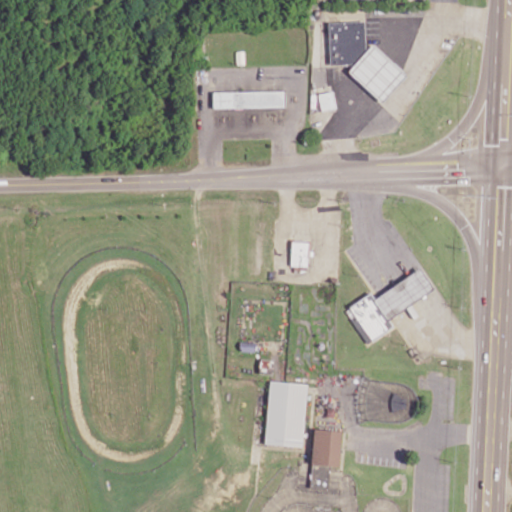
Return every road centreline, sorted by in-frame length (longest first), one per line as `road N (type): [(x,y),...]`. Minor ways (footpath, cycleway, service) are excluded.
road 1 (primary): [(510,0),(487,511)]
road 2 (tertiary): [(0,187),(443,175),(507,163)]
road 3 (primary): [(357,177),(417,189),(448,205),(472,236),(498,312)]
road 4 (primary): [(509,51),(472,122),(452,142),(412,165),(357,177)]
